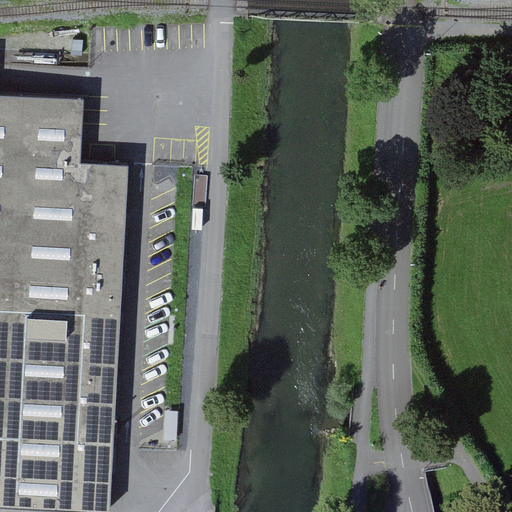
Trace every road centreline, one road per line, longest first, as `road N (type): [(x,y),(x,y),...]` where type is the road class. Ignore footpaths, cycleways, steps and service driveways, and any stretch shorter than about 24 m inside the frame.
road 1 (unclassified): [(200,511),(222,0)]
road 2 (track): [(399,0),(406,33),(392,352),(367,388)]
road 3 (residential): [(413,511),(392,352)]
